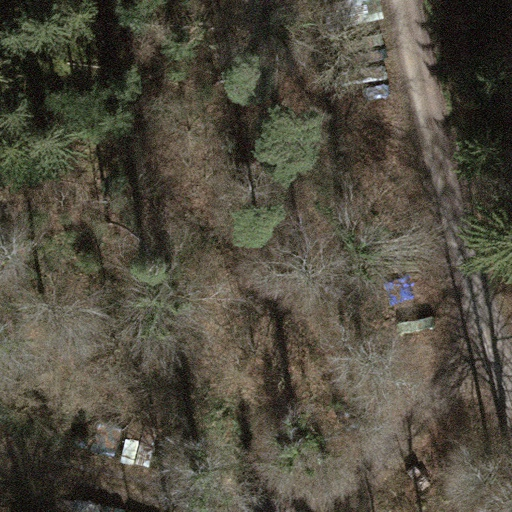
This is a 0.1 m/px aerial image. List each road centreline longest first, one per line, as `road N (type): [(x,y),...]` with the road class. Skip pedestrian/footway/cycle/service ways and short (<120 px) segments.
road 1 (track): [(402,0),(477,309),(511,384)]
road 2 (track): [(271,511),(0,451)]
road 3 (track): [(320,511),(418,434),(477,309)]
